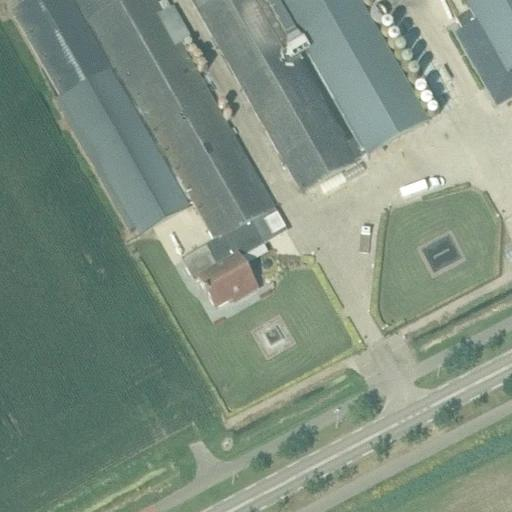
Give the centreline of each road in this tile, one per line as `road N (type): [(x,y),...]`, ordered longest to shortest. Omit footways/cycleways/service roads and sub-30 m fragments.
road 1 (unclassified): [(511,323),(158,509)]
road 2 (tertiary): [(228,511),(511,366)]
road 3 (unclassified): [(317,511),(511,414)]
